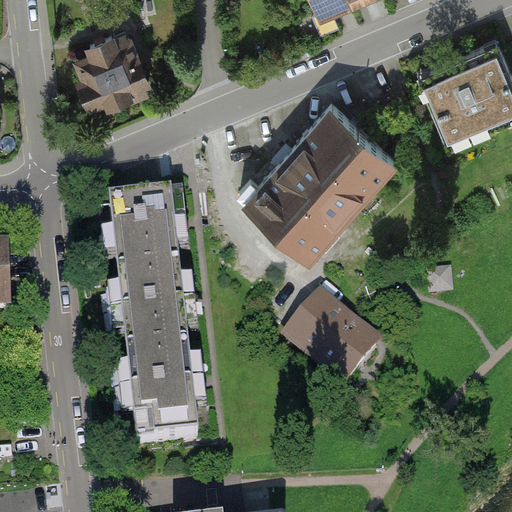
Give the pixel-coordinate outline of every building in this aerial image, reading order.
[(313,0),(321,17),(343,8),(362,0),(313,0)] [(152,88),(127,30),(92,46),(95,52),(79,59),(87,77),(82,79),(92,103),(108,97),(110,101),(129,93),(131,98),(152,88)] [(511,80),(497,44),(418,77),(449,150),(511,124),(511,80)] [(246,197),(312,252),(392,157),(326,101),(246,197)] [(194,393),(186,323),(175,222),(172,198),(111,205),(139,446),(199,439),(194,393)] [(0,315),(8,316),(6,255),(0,254),(0,315)] [(322,298),(289,336),(344,382),(376,345),(322,298)]
